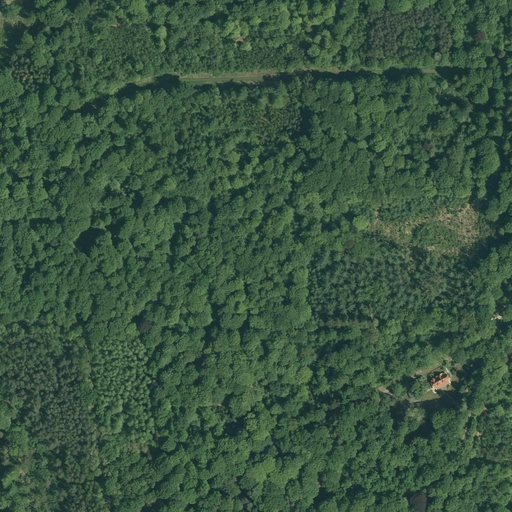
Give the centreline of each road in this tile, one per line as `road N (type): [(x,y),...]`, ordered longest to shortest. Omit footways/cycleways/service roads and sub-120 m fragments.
road 1 (track): [(41,131),(157,79),(511,67)]
road 2 (unclassified): [(141,511),(494,333)]
road 3 (unclassified): [(107,511),(86,328),(0,323)]
road 4 (track): [(501,183),(507,0)]
road 5 (track): [(450,488),(494,333)]
